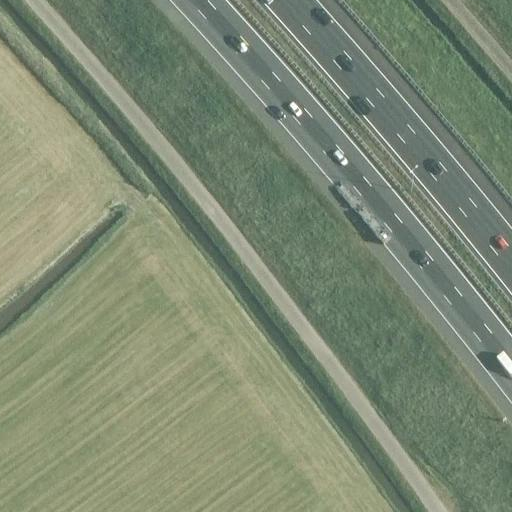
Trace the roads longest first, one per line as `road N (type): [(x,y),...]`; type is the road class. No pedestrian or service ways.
road 1 (unclassified): [(437,511),(251,260),(32,0)]
road 2 (motorway): [(197,0),(377,200),(511,370)]
road 3 (motorway): [(511,264),(287,0)]
